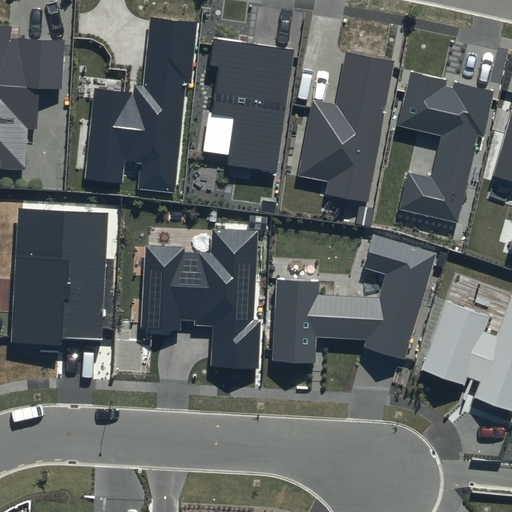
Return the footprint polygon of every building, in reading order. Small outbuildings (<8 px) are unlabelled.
[(132,93),(94,88),(84,179),(123,183),(125,162),(140,163),(138,189),(174,193),(186,82),(191,83),(198,21),(150,16),(143,85),(133,84),(132,93)] [(12,26),(0,25),(0,168),(25,170),(27,128),(36,129),(39,89),(63,90),(66,40),(12,37),(12,26)] [(295,50),(214,39),(210,65),(218,66),(212,114),(233,116),(226,165),(278,173),(295,50)] [(368,202),(395,61),(345,51),(335,105),(311,100),(297,176),(327,181),(325,194),(368,202)] [(447,80),(412,71),(399,125),(442,135),(432,178),(408,172),(399,209),(457,223),(478,135),(484,137),(495,91),(454,81),(453,87),(445,85),(447,80)] [(511,248),(511,112),(494,175),(511,180),(511,246),(511,248)] [(102,340),(108,213),(18,208),(12,343),(61,345),(62,338),(102,340)] [(254,320),(257,231),(212,229),(211,252),(186,251),(186,245),(146,244),(142,329),(181,330),(181,320),(195,321),(195,325),(213,326),(212,367),(259,369),(261,320),(254,320)] [(436,253),(373,233),(364,268),(386,275),(380,298),(319,295),(320,280),(277,279),(272,360),(316,363),(317,337),(366,340),(364,347),(405,359),(436,253)] [(511,294),(496,335),(486,331),(492,315),(446,298),(419,369),(463,385),(467,376),(482,381),(476,397),(511,410),(511,294)]
